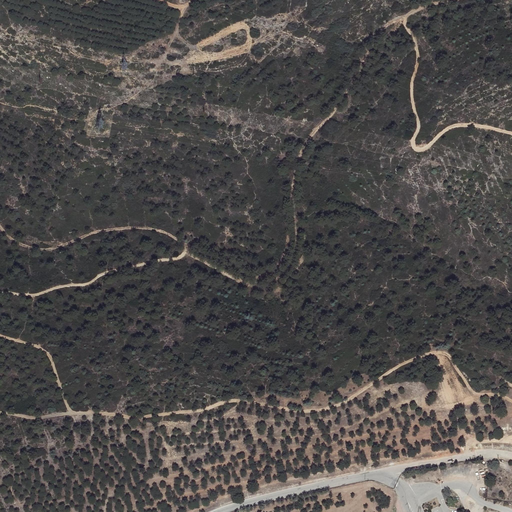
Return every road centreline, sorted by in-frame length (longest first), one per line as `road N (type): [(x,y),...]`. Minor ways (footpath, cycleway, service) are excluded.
road 1 (track): [(511,401),(473,391),(451,357),(432,351),(318,411),(229,401),(135,418),(0,412)]
road 2 (track): [(453,0),(412,10),(382,31),(305,143),(292,184),(291,264),(281,275),(264,279),(187,251)]
road 3 (unclassified): [(478,452),(218,511)]
road 4 (track): [(401,17),(416,52),(414,147),(454,125),(511,134)]
road 5 (track): [(0,226),(14,243),(46,249),(104,230),(148,227),(187,251)]
road 6 (track): [(0,292),(34,295),(86,284),(187,251)]
road 7 (track): [(182,6),(175,33),(196,51),(238,24),(246,28),(249,44),(241,52),(199,55)]
